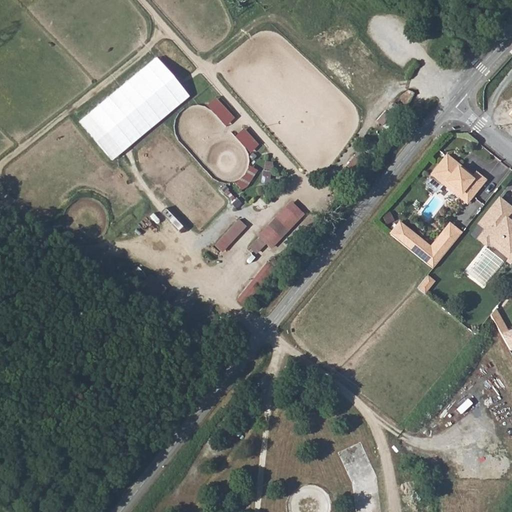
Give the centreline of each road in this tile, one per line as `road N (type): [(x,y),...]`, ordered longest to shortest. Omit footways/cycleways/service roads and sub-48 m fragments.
road 1 (tertiary): [(119,511),(451,102)]
road 2 (track): [(0,193),(82,251),(142,247),(206,284),(299,179)]
road 3 (track): [(138,0),(299,179),(354,222)]
road 4 (track): [(396,511),(383,440),(365,410),(263,332)]
road 5 (track): [(0,164),(168,30)]
road 6 (track): [(256,511),(283,346)]
